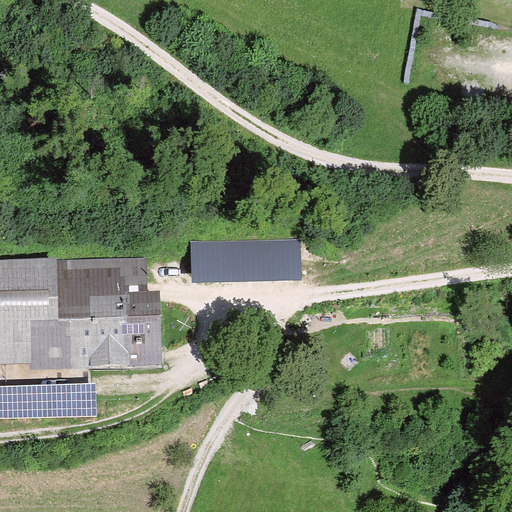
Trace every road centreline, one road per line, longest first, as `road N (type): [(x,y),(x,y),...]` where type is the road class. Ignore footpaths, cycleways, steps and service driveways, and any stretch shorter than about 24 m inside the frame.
road 1 (track): [(511,176),(419,174),(327,160),(254,130),(129,36),(58,0)]
road 2 (track): [(289,298),(217,377),(93,427),(0,437)]
road 3 (track): [(289,298),(272,354),(231,412)]
